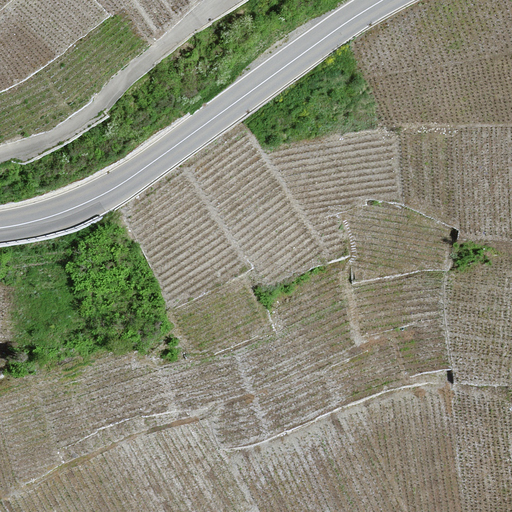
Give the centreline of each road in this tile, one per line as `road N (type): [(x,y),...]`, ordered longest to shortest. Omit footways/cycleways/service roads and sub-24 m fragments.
road 1 (tertiary): [(0,227),(109,190),(381,0)]
road 2 (track): [(0,158),(29,152),(103,108),(227,0)]
